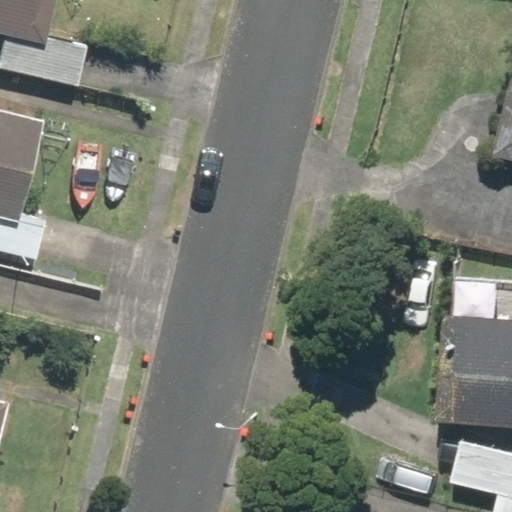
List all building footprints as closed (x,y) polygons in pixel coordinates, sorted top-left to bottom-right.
[(58,0),(0,0),(0,28),(49,40),(58,0)] [(0,210),(20,215),(45,114),(0,103),(0,210)] [(511,310),(456,307),(450,410),(511,413),(511,310)] [(0,433),(10,396),(0,393),(0,433)] [(511,511),(511,440),(475,430),(462,478),(509,491),(503,511),(506,511),(511,511)]
